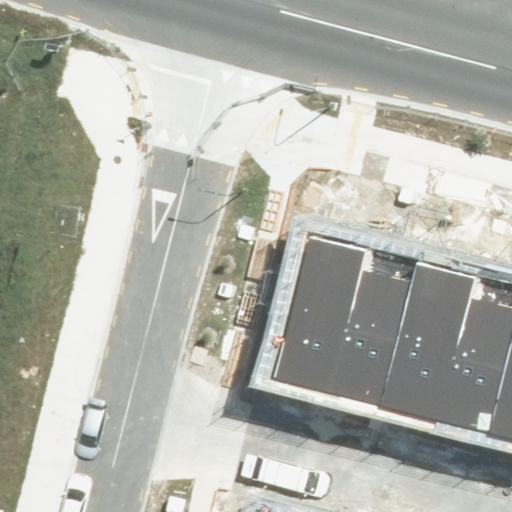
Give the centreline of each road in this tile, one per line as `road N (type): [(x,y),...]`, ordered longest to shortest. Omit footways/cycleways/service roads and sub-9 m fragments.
road 1 (residential): [(101,511),(223,0)]
road 2 (tertiary): [(249,0),(511,72)]
